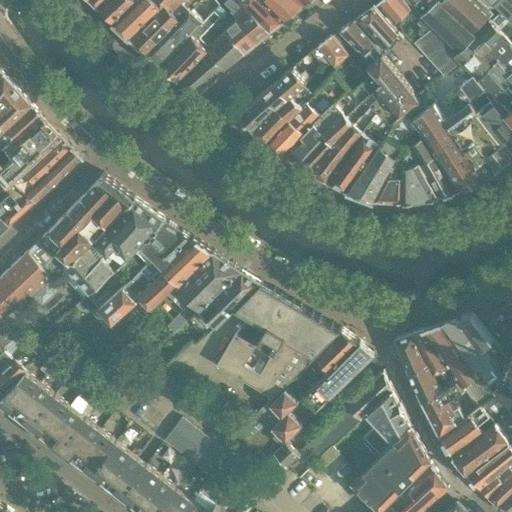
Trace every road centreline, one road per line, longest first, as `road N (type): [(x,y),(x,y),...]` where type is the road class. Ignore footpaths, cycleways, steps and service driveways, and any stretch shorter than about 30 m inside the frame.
road 1 (residential): [(511,179),(424,213),(362,210),(196,107)]
road 2 (residential): [(105,153),(261,260),(372,313)]
road 3 (residential): [(496,511),(438,448),(372,313)]
road 4 (residential): [(196,107),(349,0)]
road 5 (residential): [(196,107),(78,0)]
road 6 (residential): [(127,511),(0,416)]
road 7 (residential): [(0,40),(105,153)]
road 8 (residential): [(372,313),(432,306),(511,279)]
road 9 (residential): [(0,250),(105,153)]
